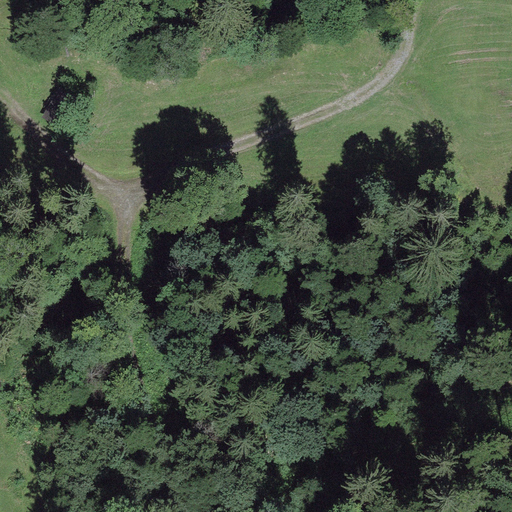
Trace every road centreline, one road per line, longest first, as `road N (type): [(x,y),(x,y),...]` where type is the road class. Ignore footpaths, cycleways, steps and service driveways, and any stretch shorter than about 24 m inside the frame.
road 1 (track): [(127,192),(353,99),(390,76),(414,0)]
road 2 (track): [(181,511),(134,370),(127,192)]
road 3 (track): [(127,192),(47,145),(0,92)]
